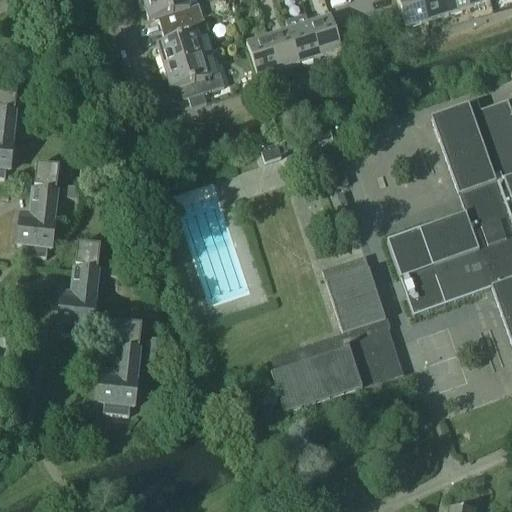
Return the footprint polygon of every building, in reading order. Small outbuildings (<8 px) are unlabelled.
[(157,22),(161,34),(202,21),(198,8),(188,11),(184,0),(147,0),(141,2),(148,25),(157,22)] [(427,26),(418,0),(394,0),(405,33),(427,26)] [(441,0),(418,0),(427,26),(448,20),(441,0)] [(441,0),(448,20),(468,13),(463,0),(441,0)] [(487,0),(463,0),(468,13),(490,6),(487,0)] [(155,49),(162,72),(203,59),(196,38),(206,35),(202,21),(161,34),(165,46),(155,49)] [(330,21),(308,28),(319,61),(341,54),(330,21)] [(308,28),(288,35),(298,68),(319,61),(308,28)] [(232,37),(236,46),(243,43),(240,34),(232,37)] [(288,35),(267,41),(278,75),(298,68),(288,35)] [(278,75),(267,41),(245,48),(256,82),(278,75)] [(203,59),(162,72),(169,95),(179,92),(182,104),(187,102),(191,112),(206,107),(203,98),(223,91),(219,78),(210,81),(203,59)] [(12,144),(11,144),(14,118),(12,118),(12,114),(14,114),(17,92),(0,90),(0,183),(4,184),(5,174),(9,174),(12,144)] [(22,99),(20,119),(36,121),(38,101),(22,99)] [(464,219),(386,246),(412,320),(490,293),(493,300),(511,353),(511,120),(507,106),(480,115),(470,119),(467,109),(460,112),(436,120),(430,123),(461,211),(464,219)] [(260,155),(264,168),(280,163),(278,157),(331,138),(329,133),(284,149),(284,147),(260,155)] [(321,149),(335,192),(347,189),(333,145),(321,149)] [(55,193),(58,171),(36,169),(33,191),(37,191),(37,195),(33,195),(30,220),(20,219),(16,249),(20,250),(19,260),(45,263),(47,253),(51,253),(54,223),(52,223),(55,197),(53,197),(54,193),(55,193)] [(65,191),(64,203),(78,204),(79,192),(65,191)] [(354,232),(342,197),(337,199),(349,234),(354,232)] [(78,270),(78,274),(74,274),(71,299),(61,298),(58,328),(62,329),(61,339),(87,342),(88,332),(92,332),(95,302),(94,302),(96,276),(95,276),(95,272),(97,273),(99,250),(77,248),(75,270),(78,270)] [(321,276),(340,332),(382,318),(364,261),(321,276)] [(111,269),(110,281),(124,282),(125,270),(111,269)] [(382,318),(340,332),(342,339),(269,362),(274,377),(270,379),(283,420),(288,418),(287,417),(356,395),(357,396),(361,394),(403,380),(382,318)] [(119,353),(115,353),(113,379),(102,377),(99,408),(103,408),(102,418),(128,421),(129,411),(133,411),(137,381),(135,381),(138,355),(136,355),(137,351),(138,352),(141,329),(118,327),(116,349),(120,350),(119,353)] [(147,343),(145,363),(161,365),(163,345),(147,343)]
